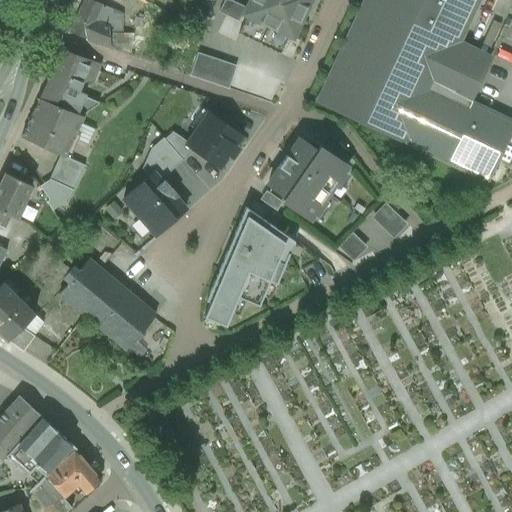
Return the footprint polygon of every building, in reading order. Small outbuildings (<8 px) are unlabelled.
[(83,0),(69,32),(87,40),(108,48),(110,48),(129,54),(133,34),(120,34),(121,14),(102,6),(103,5),(90,0),(83,0)] [(311,0),(248,0),(245,8),(228,0),(224,0),(218,13),(238,22),(242,15),(246,18),(288,37),(293,39),(311,0)] [(364,0),(316,102),(488,184),(511,133),(511,125),(468,104),(489,58),(457,43),(478,0),(364,0)] [(288,37),(246,18),(238,35),(280,55),(288,37)] [(89,62),(61,51),(39,99),(73,113),(81,96),(75,94),(78,87),(89,62)] [(236,66),(197,53),(189,77),(228,90),(236,66)] [(102,67),(89,62),(78,87),(91,92),(102,67)] [(100,103),(81,96),(73,113),(81,116),(100,103)] [(73,113),(39,99),(38,100),(39,101),(22,137),(22,136),(21,138),(60,155),(65,157),(65,156),(64,156),(73,138),(87,145),(94,130),(80,123),(82,118),(83,118),(83,117),(73,113)] [(243,137),(207,112),(186,141),(184,145),(193,151),(220,170),(228,158),(232,160),(240,148),(236,146),(243,137)] [(184,145),(186,141),(172,133),(165,140),(183,160),(193,151),(184,145)] [(160,180),(183,160),(165,140),(163,138),(150,150),(141,170),(148,177),(153,172),(160,180)] [(317,152),(299,139),(287,156),(286,155),(278,167),(279,167),(267,184),(286,197),(283,201),(310,220),(347,166),(320,148),(317,152)] [(84,166),(65,157),(60,155),(49,179),(73,190),(84,166)] [(160,180),(153,172),(148,177),(122,199),(155,236),(186,209),(174,196),(176,195),(163,181),(162,182),(160,180)] [(31,187),(4,173),(0,181),(0,211),(10,216),(16,219),(31,187)] [(52,184),(44,190),(55,207),(63,202),(52,184)] [(282,202),(266,191),(259,200),(276,211),(282,202)] [(407,225),(385,203),(371,218),(393,239),(407,225)] [(287,237),(244,208),(205,301),(209,303),(203,317),(225,326),(238,298),(259,306),(269,281),(276,285),(289,254),(282,251),(287,237)] [(10,216),(0,211),(0,226),(4,229),(10,216)] [(62,227),(47,241),(56,252),(71,238),(62,227)] [(352,233),(338,247),(353,262),(367,247),(352,233)] [(155,316),(87,259),(59,293),(126,350),(155,316)] [(43,323),(2,282),(0,283),(0,334),(7,341),(22,352),(43,323)] [(18,396),(0,417),(0,457),(6,456),(40,417),(18,396)] [(40,417),(6,456),(27,475),(34,467),(45,476),(73,451),(76,448),(40,417)] [(73,451),(45,476),(62,497),(76,485),(83,492),(98,480),(73,451)] [(62,497),(45,476),(30,490),(46,508),(62,497)] [(62,497),(46,508),(49,511),(64,511),(68,510),(62,497)]
